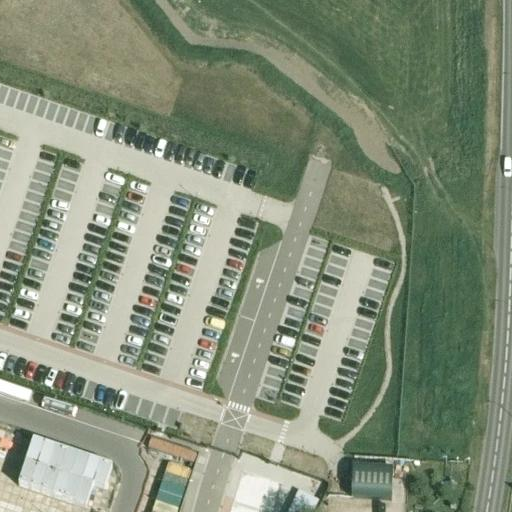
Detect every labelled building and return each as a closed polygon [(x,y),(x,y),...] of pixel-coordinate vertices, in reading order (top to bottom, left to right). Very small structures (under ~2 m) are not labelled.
[(240,25),(241,9),(217,8),(216,24),(240,25)] [(250,74),(245,85),(277,100),(281,89),(250,74)] [(235,118),(248,95),(235,88),(222,111),(235,118)] [(266,106),(249,125),(261,135),(278,116),(266,106)] [(219,122),(241,142),(249,133),(227,113),(219,122)] [(403,341),(404,328),(380,327),(380,340),(403,341)] [(404,374),(403,346),(380,347),(381,375),(404,374)] [(351,500),(391,502),(393,469),(353,467),(351,500)] [(15,511),(20,495),(6,492),(1,511),(15,511)]
